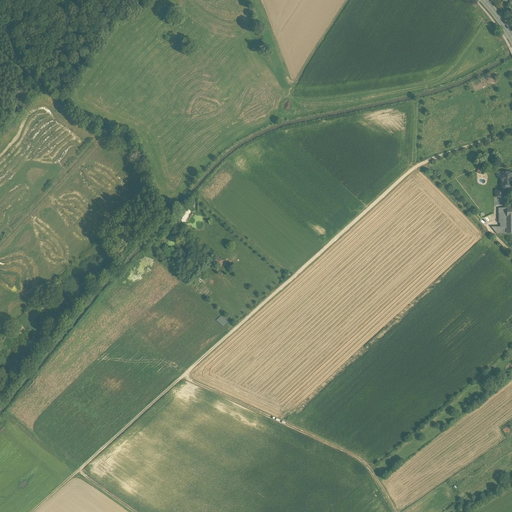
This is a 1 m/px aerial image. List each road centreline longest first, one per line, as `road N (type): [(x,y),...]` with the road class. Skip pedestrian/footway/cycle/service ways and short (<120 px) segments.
road 1 (track): [(32,511),(423,162),(511,132)]
road 2 (track): [(186,379),(365,463),(396,511)]
road 3 (track): [(423,162),(511,253)]
